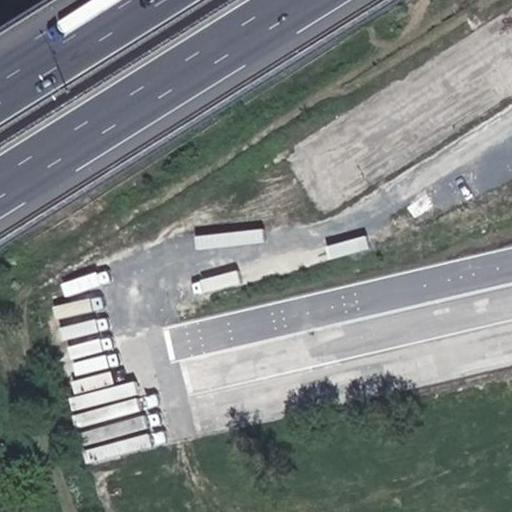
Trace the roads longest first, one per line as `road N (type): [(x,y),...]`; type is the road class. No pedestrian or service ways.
road 1 (unknown): [(511,135),(381,219),(317,241),(177,249),(121,272)]
road 2 (motorway): [(0,222),(343,0)]
road 3 (motorway): [(155,0),(0,97)]
